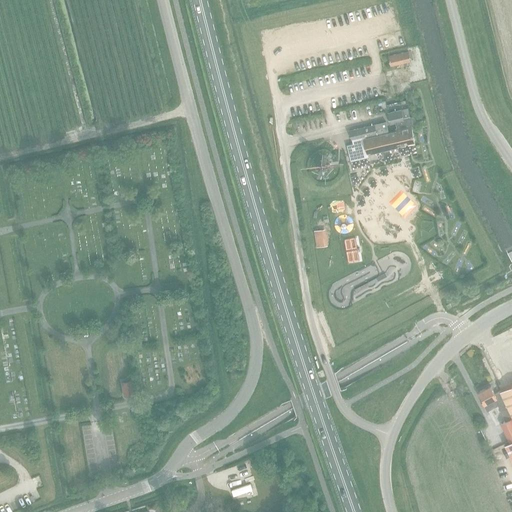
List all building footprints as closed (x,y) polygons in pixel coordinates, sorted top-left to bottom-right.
[(408,51),(388,55),(391,65),(410,60),(408,51)] [(404,118),(402,109),(389,112),(392,123),(397,122),(399,130),(389,132),(386,121),(350,129),(353,143),(347,144),(351,160),(370,156),(369,154),(397,147),(397,146),(415,142),(412,126),(413,125),(415,124),(416,121),(416,119),(414,117),(411,117),(404,118)] [(322,160),(318,165),(319,170),(324,173),(328,172),(331,168),(331,163),(326,160),(322,160)] [(314,230),(316,246),(325,245),(323,229),(314,230)] [(121,381),(124,396),(136,394),(133,379),(121,381)] [(491,386),(478,392),(484,404),(494,399),(505,421),(500,423),(509,441),(511,439),(511,385),(494,394),(491,386)]
